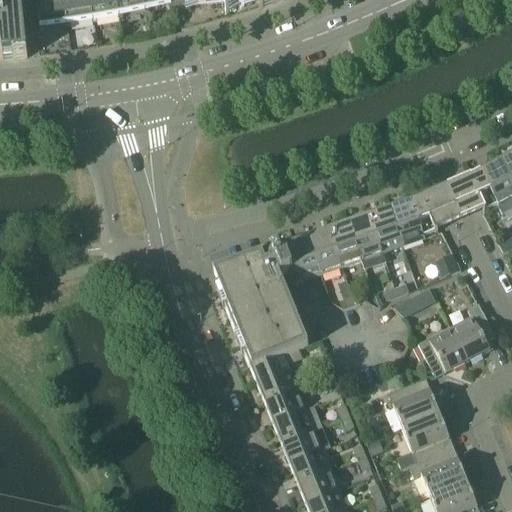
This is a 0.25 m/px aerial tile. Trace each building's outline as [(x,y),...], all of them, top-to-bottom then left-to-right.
[(0,0),(0,53),(2,54),(2,61),(0,61),(0,62),(12,62),(27,60),(22,14),(24,10),(22,9),(20,0),(0,0)] [(62,0),(35,0),(39,33),(43,32),(43,27),(66,24),(62,0)] [(62,0),(66,24),(66,29),(70,29),(69,24),(92,21),(88,0),(62,0)] [(88,0),(92,21),(93,25),(96,25),(95,20),(118,16),(114,0),(88,0)] [(114,0),(118,16),(119,21),(122,20),(121,15),(144,11),(141,0),(114,0)] [(141,0),(144,11),(145,16),(148,15),(147,10),(169,5),(168,0),(141,0)] [(168,0),(169,5),(170,9),(224,5),(225,16),(225,17),(238,10),(259,2),(262,9),(259,10),(259,11),(285,2),(284,0),(168,0)] [(511,158),(501,165),(511,186),(511,158)] [(511,186),(501,165),(481,175),(499,209),(503,217),(511,212),(511,186)] [(471,180),(446,191),(460,223),(483,213),(483,214),(497,208),(498,210),(499,209),(481,175),(471,180)] [(421,202),(410,206),(423,243),(424,242),(422,239),(433,234),(434,235),(437,234),(437,233),(460,223),(446,191),(421,201),(421,202)] [(410,206),(389,213),(402,250),(423,243),(410,206)] [(389,213),(369,220),(382,257),(402,250),(389,213)] [(369,220),(349,228),(361,264),(364,272),(384,265),(382,257),(369,220)] [(349,228),(328,235),(341,271),(361,264),(349,228)] [(328,235),(307,242),(320,279),(341,271),(328,235)] [(307,242),(282,251),(285,259),(291,274),(290,275),(295,287),(320,279),(307,242)] [(511,250),(511,247),(509,242),(498,248),(502,255),(511,250)] [(243,358),(249,372),(264,366),(264,367),(284,359),(307,349),(297,324),(289,327),(271,282),(290,275),(291,274),(285,259),(282,251),(266,256),(217,273),(221,283),(217,285),(218,288),(215,289),(217,293),(215,294),(223,312),(224,311),(236,340),(234,340),(242,358),(243,358)] [(450,260),(439,265),(445,280),(456,275),(450,260)] [(405,288),(394,293),(397,300),(408,296),(405,288)] [(397,300),(394,293),(383,297),(386,305),(397,300)] [(393,311),(404,321),(434,305),(428,294),(393,311)] [(363,297),(351,301),(354,309),(365,305),(363,297)] [(354,309),(351,301),(340,305),(342,313),(354,309)] [(471,321),(450,332),(467,366),(489,354),(484,345),(494,339),(482,315),(481,316),(478,309),(468,314),(471,321)] [(467,366),(450,332),(417,349),(430,372),(440,367),(445,377),(467,366)] [(298,394),(284,359),(264,367),(264,366),(249,372),(264,408),(298,394)] [(321,372),(325,383),(332,380),(328,369),(321,372)] [(332,380),(325,383),(330,395),(337,392),(332,380)] [(388,383),(379,387),(381,394),(391,390),(388,383)] [(387,399),(402,434),(439,419),(429,395),(420,399),(416,388),(387,399)] [(264,408),(272,428),(306,414),(298,394),(264,408)] [(337,412),(341,423),(349,420),(344,409),(337,412)] [(272,428),(280,448),(322,431),(314,411),(306,414),(272,428)] [(408,471),(444,457),(440,447),(448,443),(439,419),(402,434),(416,468),(408,471)] [(349,420),(341,423),(346,434),(353,431),(349,420)] [(280,448),(288,468),(322,454),(330,451),(322,431),(280,448)] [(377,446),(368,450),(372,460),(381,456),(377,446)] [(353,452),(358,463),(365,460),(360,449),(353,452)] [(288,468),(296,488),(331,474),(322,454),(288,468)] [(420,480),(430,503),(467,488),(457,464),(448,467),(444,457),(408,471),(413,483),(420,480)] [(365,460),(358,463),(362,474),(370,472),(365,460)] [(296,488),(305,508),(339,494),(331,474),(296,488)] [(476,511),(467,488),(430,503),(433,511),(476,511)] [(369,492),(374,503),(381,500),(377,489),(369,492)] [(305,508),(306,511),(345,511),(339,494),(305,508)] [(381,500),(374,503),(377,511),(384,511),(386,511),(381,500)]
